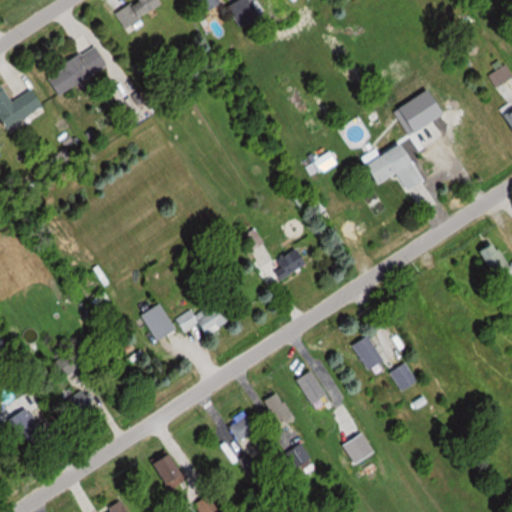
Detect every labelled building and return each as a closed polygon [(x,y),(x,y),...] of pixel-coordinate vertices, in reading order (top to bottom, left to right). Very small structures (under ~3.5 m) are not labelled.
[(142,24),(138,17),(159,4),(156,0),(126,0),(111,9),(125,34),(142,24)] [(189,0),(195,12),(219,1),(218,0),(189,0)] [(103,68),(91,45),(55,63),(57,69),(43,77),(51,94),(103,68)] [(503,61),(485,70),(493,87),(511,78),(503,61)] [(7,100),(0,88),(0,125),(2,128),(38,108),(28,89),(7,100)] [(511,103),(494,115),(511,142),(511,103)] [(369,186),(402,161),(388,142),(355,167),(369,186)] [(326,212),(346,247),(366,236),(345,201),(326,212)] [(511,258),(502,264),(489,239),(471,249),(487,279),(496,274),(499,280),(511,273),(511,258)] [(302,264),(292,247),(265,263),(274,280),(302,264)] [(198,333),(224,317),(214,300),(190,315),(187,309),(171,319),(180,332),(192,325),(198,333)] [(136,313),(152,340),(170,329),(155,302),(136,313)] [(347,344),(361,371),(378,362),(365,335),(347,344)] [(397,392),(413,382),(400,363),(385,373),(397,392)] [(92,401),(80,387),(59,405),(71,420),(92,401)] [(292,418),(273,390),(258,400),(277,428),(292,418)] [(21,422),(10,435),(30,451),(46,432),(20,410),(14,416),(21,422)] [(230,441),(253,436),(249,415),(226,420),(230,441)] [(293,466),(307,459),(300,443),(285,450),(293,466)] [(156,452),(144,468),(170,488),(182,472),(156,452)] [(197,511),(210,511),(214,511),(206,495),(192,502),(197,511)] [(121,511),(109,503),(102,511),(121,511)]
